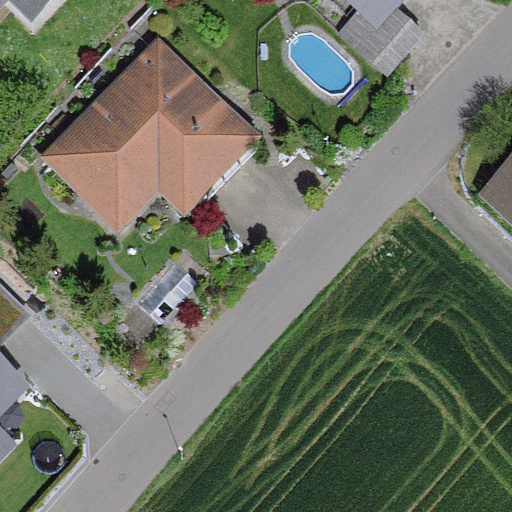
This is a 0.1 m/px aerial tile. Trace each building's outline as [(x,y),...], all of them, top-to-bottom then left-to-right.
[(49,0),(6,0),(29,21),(49,0)] [(393,0),(339,0),(369,27),(393,0)] [(154,57),(49,162),(113,225),(179,159),(204,185),(238,150),(243,144),(154,57)] [(511,176),(501,188),(511,198),(511,176)] [(0,370),(0,407),(18,389),(0,370)]
